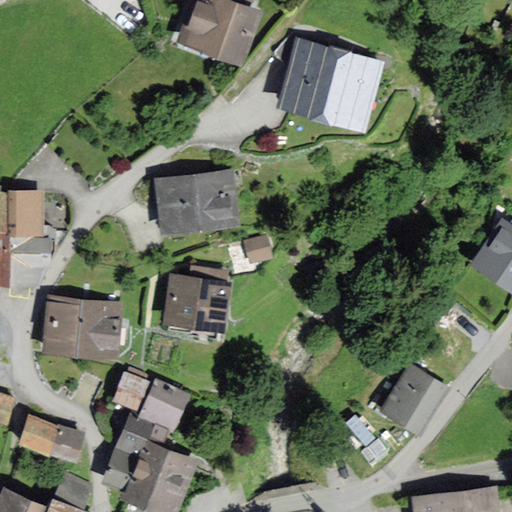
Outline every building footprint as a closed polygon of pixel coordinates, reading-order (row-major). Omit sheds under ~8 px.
[(257,11),(221,0),(192,0),(179,42),(241,61),(257,11)] [(386,62),(298,40),(284,100),(372,121),(386,62)] [(240,172),(155,183),(161,234),(246,223),(240,172)] [(49,194),(12,194),(12,236),(49,236),(49,194)] [(511,231),(505,227),(477,271),(511,293),(511,231)] [(9,228),(0,228),(0,282),(9,282),(9,228)] [(233,288),(172,278),(164,324),(226,334),(233,288)] [(119,303),(49,298),(45,352),(115,356),(119,303)] [(0,351),(11,317),(0,313),(0,351)] [(442,377),(403,356),(372,410),(411,432),(442,377)] [(112,394),(137,405),(151,375),(125,364),(112,394)] [(15,400),(0,394),(0,430),(4,432),(15,400)] [(66,432),(28,421),(22,444),(60,455),(66,432)] [(172,511),(190,457),(133,439),(114,498),(158,511),(172,511)] [(47,511),(49,505),(0,488),(0,511),(47,511)] [(511,511),(511,496),(415,495),(414,511),(511,511)]
